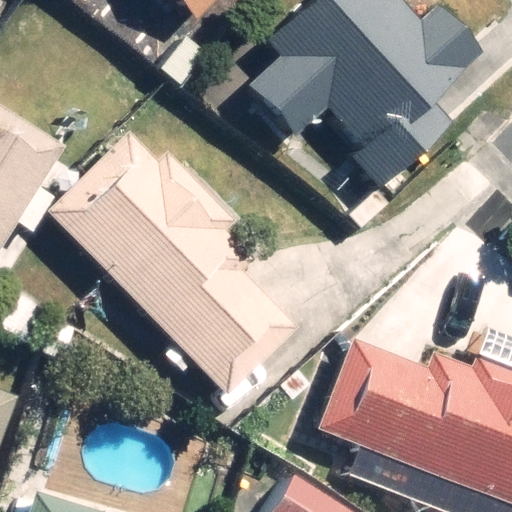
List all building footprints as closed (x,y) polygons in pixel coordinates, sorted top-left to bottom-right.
[(151,0),(183,29),(210,0),(151,0)] [(406,21),(386,0),(305,0),(255,47),(267,60),(235,89),(284,142),(316,113),(382,184),(446,125),(428,105),(474,63),(422,6),(406,21)] [(0,231),(4,225),(17,233),(37,201),(25,193),(48,156),(0,125),(0,231)] [(145,166),(114,134),(32,215),(216,401),(283,334),(228,279),(242,265),(214,237),(224,226),(155,156),(145,166)] [(418,376),(340,346),(306,434),(506,511),(511,511),(511,384),(461,364),(457,374),(424,361),(418,376)] [(333,511),(282,478),(259,511),(333,511)] [(54,511),(25,502),(22,511),(54,511)]
